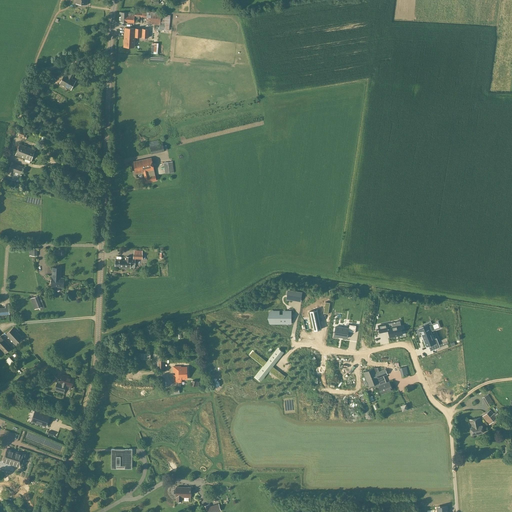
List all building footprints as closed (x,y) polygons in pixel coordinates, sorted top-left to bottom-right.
[(170,16),(161,15),(161,13),(147,12),(140,11),(140,13),(135,12),(135,13),(119,12),(119,22),(127,23),(128,23),(134,24),(134,19),(139,19),(139,17),(144,18),(144,22),(146,22),(146,24),(159,25),(159,30),(169,31),(170,16)] [(149,29),(135,29),(125,28),(124,46),(134,47),(135,41),(141,41),(141,37),(142,37),(142,38),(148,38),(149,29)] [(71,90),(76,81),(72,79),(74,74),(71,72),(68,77),(65,75),(60,84),(71,90)] [(46,80),(49,85),(56,80),(52,75),(46,80)] [(40,97),(43,91),(37,88),(34,94),(40,97)] [(152,154),(165,151),(163,144),(159,145),(158,140),(149,142),(152,154)] [(20,144),(17,152),(23,154),(24,153),(26,154),(27,151),(34,154),(35,150),(20,144)] [(16,155),(31,161),(34,154),(27,151),(26,154),(24,153),(23,154),(17,152),(16,155)] [(133,162),(136,174),(143,172),(145,178),(144,178),(146,183),(156,181),(155,176),(149,177),(148,171),(154,170),(151,158),(133,162)] [(20,179),(24,167),(12,162),(7,174),(20,179)] [(165,174),(174,173),(173,162),(164,163),(165,174)] [(133,259),(142,259),(143,253),(142,253),(142,251),(134,251),(134,253),(133,259)] [(131,260),(131,257),(126,257),(126,261),(116,260),(115,266),(120,267),(120,268),(130,269),(130,268),(135,268),(135,260),(131,260)] [(64,288),(64,278),(60,278),(60,268),(53,268),(53,278),(52,278),(51,287),(64,288)] [(302,292),(292,291),(288,290),(288,291),(287,299),(300,301),(302,292)] [(31,299),(34,310),(42,307),(38,296),(31,299)] [(0,315),(9,315),(9,304),(5,305),(5,308),(0,307),(0,315)] [(320,329),(318,309),(310,310),(310,312),(308,312),(309,318),(310,323),(311,322),(312,330),(320,329)] [(279,312),(271,312),(271,318),(273,318),(273,322),(283,322),(283,323),(291,323),(291,312),(283,312),(283,315),(279,315),(279,312)] [(391,323),(379,326),(380,333),(389,331),(390,337),(403,335),(401,326),(392,328),(391,323)] [(335,332),(334,336),(347,338),(348,333),(348,331),(352,332),(353,325),(349,324),(349,329),(348,329),(336,327),(336,326),(335,332)] [(423,328),(419,330),(421,335),(422,334),(427,347),(429,346),(431,352),(440,348),(438,342),(436,343),(435,339),(434,340),(433,339),(431,332),(434,331),(432,325),(424,328),(424,327),(423,328)] [(11,339),(15,344),(22,338),(18,333),(13,328),(8,332),(6,334),(11,339)] [(0,348),(5,354),(12,348),(1,336),(0,336),(0,348)] [(262,379),(269,369),(274,373),(277,370),(272,366),(283,353),(278,349),(268,363),(255,352),(251,357),(264,367),(258,376),(262,379)] [(164,358),(160,358),(160,354),(154,354),(153,370),(164,371),(164,358)] [(13,362),(9,357),(5,361),(9,365),(13,362)] [(173,365),(174,382),(181,382),(181,380),(189,379),(188,365),(173,365)] [(440,365),(433,368),(437,379),(445,376),(440,365)] [(399,368),(402,376),(408,374),(406,366),(399,368)] [(387,383),(384,376),(388,375),(385,370),(379,372),(378,368),(374,368),(363,373),(369,387),(378,383),(379,386),(382,394),(392,389),(389,382),(387,383)] [(62,375),(60,382),(57,381),(55,390),(64,392),(65,387),(71,389),(74,379),(62,375)] [(47,387),(53,382),(48,377),(42,381),(47,387)] [(483,398),(488,407),(494,403),(488,394),(483,398)] [(489,425),(497,418),(491,410),(482,417),(489,425)] [(497,411),(494,413),(499,419),(503,416),(499,410),(497,412),(497,411)] [(38,413),(35,422),(46,426),(49,417),(38,413)] [(472,435),(483,433),(482,425),(481,426),(480,418),(470,420),(471,428),(470,428),(472,435)] [(61,451),(64,445),(48,437),(46,440),(52,443),(51,446),(61,451)] [(19,467),(23,454),(7,449),(3,462),(19,467)] [(117,452),(112,451),(112,464),(116,464),(116,465),(120,465),(120,463),(125,463),(125,467),(131,467),(131,456),(126,455),(126,452),(120,452),(120,451),(117,451),(117,452)] [(191,487),(183,487),(176,487),(176,490),(174,490),(174,494),(176,494),(176,497),(177,497),(176,501),(182,501),(182,497),(191,497),(191,487)]
